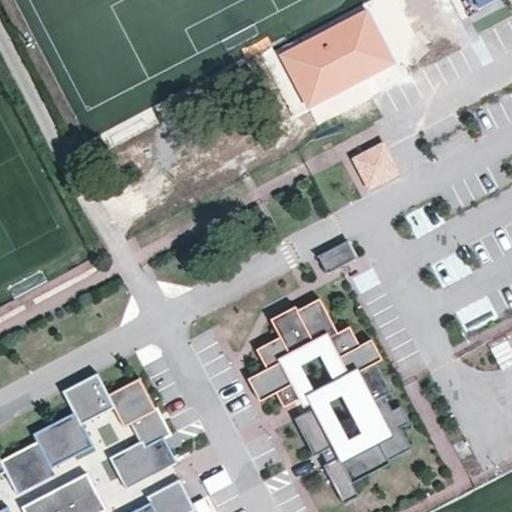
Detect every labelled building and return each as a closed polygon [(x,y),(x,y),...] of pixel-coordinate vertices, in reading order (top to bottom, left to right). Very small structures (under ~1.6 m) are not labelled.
[(360,0),(359,0),(317,45),(364,89),(408,42),(360,0)] [(384,143),(353,158),(370,189),(400,173),(384,143)] [(434,201),(416,207),(424,230),(442,223),(434,201)] [(326,270),(357,255),(348,236),(317,251),(326,270)] [(441,285),(469,274),(461,251),(432,262),(441,285)] [(267,366),(251,374),(261,393),(282,383),(288,395),(307,386),(318,407),(304,414),(319,444),(331,438),(340,454),(321,464),(342,505),(357,498),(355,480),(415,445),(401,422),(412,415),(402,398),(394,402),(387,390),(374,366),(384,360),(370,333),(360,338),(350,318),(336,326),(317,290),(274,312),(283,329),(256,343),(267,366)] [(0,511),(204,511),(205,511),(200,503),(184,475),(142,496),(147,505),(131,511),(14,511),(9,500),(0,504),(0,481),(4,480),(14,499),(60,476),(56,467),(96,447),(84,423),(112,410),(125,426),(134,422),(146,446),(116,461),(128,484),(174,460),(163,438),(171,434),(143,380),(107,398),(97,379),(66,394),(77,416),(36,437),(42,448),(0,468),(0,511)] [(209,491),(232,481),(225,466),(203,476),(209,491)]
